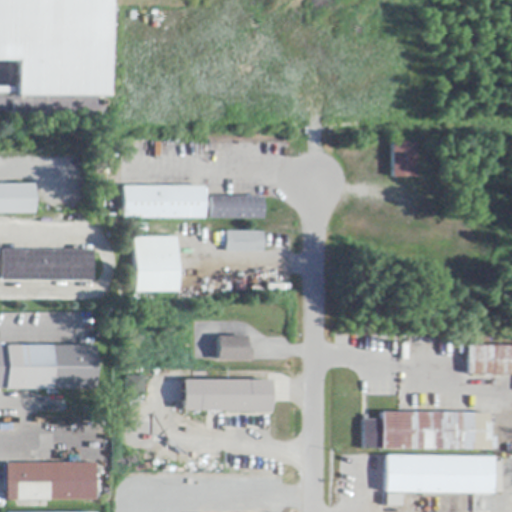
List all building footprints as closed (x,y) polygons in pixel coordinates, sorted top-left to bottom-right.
[(106,0),(106,97),(16,97),(16,61),(0,61),(0,0),(106,0)] [(414,143),(414,177),(391,178),(390,143),(414,143)] [(31,214),(0,214),(0,185),(31,185),(31,214)] [(206,198),(206,204),(203,204),(203,219),(122,219),(122,187),(202,187),(202,190),(206,190),(206,198)] [(261,198),(261,220),(209,220),(209,198),(261,198)] [(262,253),(225,253),(225,232),(262,233),(262,253)] [(177,291),(177,293),(134,293),(133,239),(176,238),(177,291)] [(1,282),(1,251),(93,251),(92,282),(1,282)] [(251,361),(251,362),(245,362),(245,361),(216,361),(216,338),(246,338),(245,350),(251,350),(251,361)] [(467,346),(511,346),(511,375),(466,375),(467,346)] [(0,347),(94,348),(94,391),(29,390),(15,390),(0,390),(0,347)] [(143,378),(144,395),(125,396),(125,378),(143,378)] [(270,402),(270,414),(225,413),(225,412),(221,412),(206,412),(181,412),(181,403),(181,383),(181,382),(268,381),(268,402),(270,402)] [(400,414),(488,415),(488,451),(362,450),(363,420),(380,421),(380,414),(400,414)] [(384,457),(492,459),(491,495),(384,493),(384,457)] [(95,501),(47,502),(17,502),(6,502),(6,466),(95,464),(95,501)] [(398,506),(398,493),(384,493),(384,506),(398,506)]
